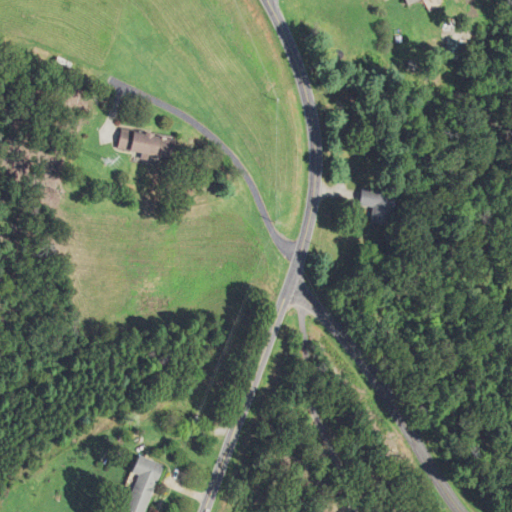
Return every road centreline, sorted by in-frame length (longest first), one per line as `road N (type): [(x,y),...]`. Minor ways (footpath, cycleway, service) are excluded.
road 1 (tertiary): [(207,511),(301,259),(316,190),(309,103),(266,0)]
road 2 (residential): [(461,511),(342,333),(290,290)]
